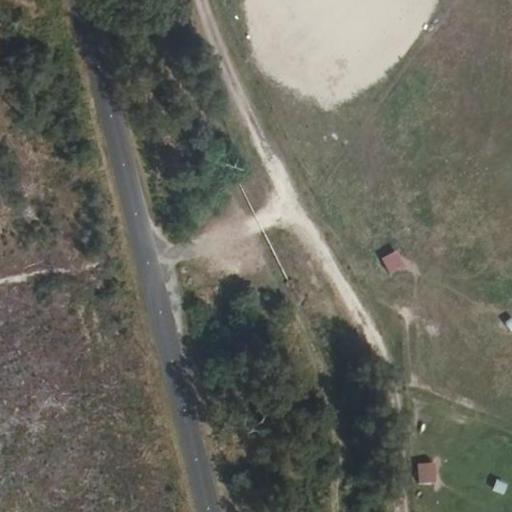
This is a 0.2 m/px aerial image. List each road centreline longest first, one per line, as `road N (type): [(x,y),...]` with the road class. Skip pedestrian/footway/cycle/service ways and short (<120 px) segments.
road 1 (tertiary): [(79,0),(209,511)]
road 2 (track): [(179,0),(226,249),(147,269)]
